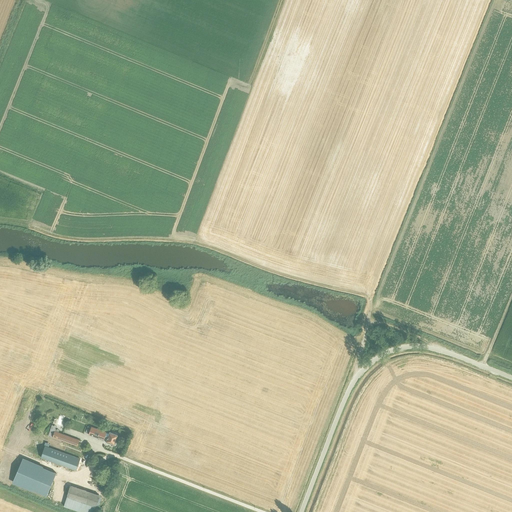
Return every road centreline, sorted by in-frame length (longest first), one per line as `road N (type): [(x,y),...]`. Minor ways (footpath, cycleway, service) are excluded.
road 1 (unclassified): [(511,378),(423,346),(382,354),(359,373)]
road 2 (unclassified): [(301,511),(359,373)]
road 3 (track): [(436,348),(370,323),(359,373)]
